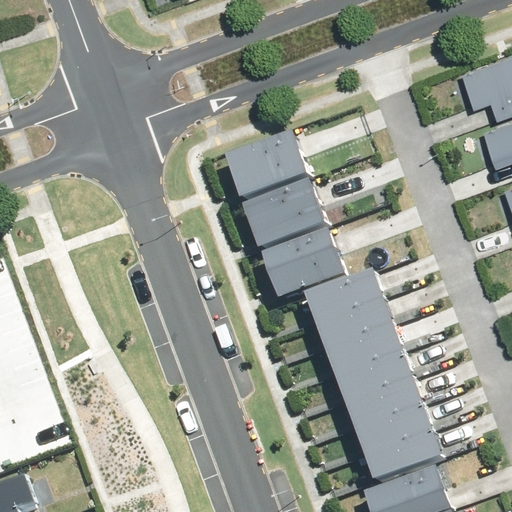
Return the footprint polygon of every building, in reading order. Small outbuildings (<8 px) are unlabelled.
[(511,54),(467,73),(480,105),(496,99),(502,115),(511,111),(511,54)] [(511,122),(492,131),(505,163),(511,160),(511,122)] [(302,131),(232,156),(248,200),(318,174),(302,131)] [(391,230),(364,151),(340,159),(366,238),(391,230)] [(319,178),(249,204),(265,248),(335,222),(319,178)] [(338,228),(268,253),(284,297),(354,271),(338,228)] [(375,267),(310,290),(375,469),(440,446),(375,267)] [(374,490),(381,511),(440,511),(460,505),(445,465),(374,490)] [(0,511),(28,511),(27,508),(40,503),(30,476),(0,486),(0,511)]
